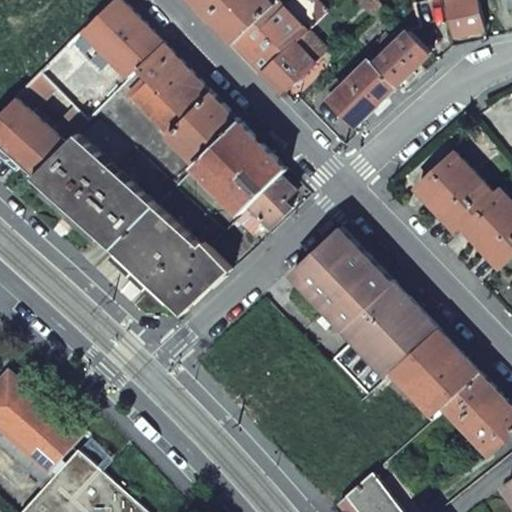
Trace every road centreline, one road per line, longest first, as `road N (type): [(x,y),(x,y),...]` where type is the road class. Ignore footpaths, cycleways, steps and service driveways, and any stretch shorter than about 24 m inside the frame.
road 1 (residential): [(348,187),(131,392)]
road 2 (residential): [(348,187),(163,0)]
road 3 (residential): [(511,360),(348,187)]
road 4 (residential): [(511,62),(479,71),(348,187)]
road 5 (secondary): [(0,272),(131,392)]
road 6 (secondary): [(131,392),(244,511)]
